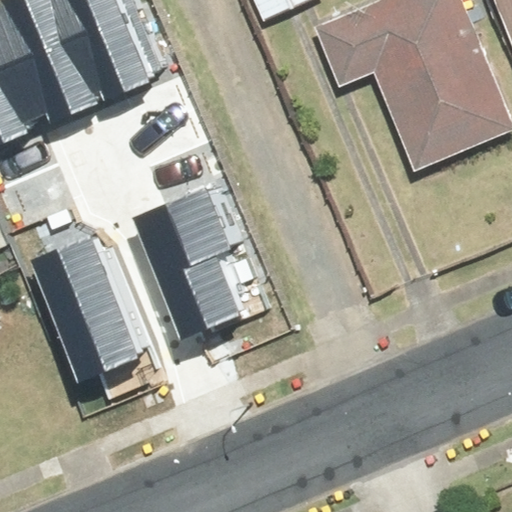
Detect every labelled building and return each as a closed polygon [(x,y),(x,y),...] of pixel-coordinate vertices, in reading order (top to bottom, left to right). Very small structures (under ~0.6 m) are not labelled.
[(0,38),(35,126),(89,105),(47,0),(12,0),(0,5),(0,38)] [(47,0),(89,105),(144,83),(111,0),(47,0)] [(259,0),(266,17),(311,0),(259,0)] [(397,0),(334,27),(358,82),(390,68),(433,170),(511,136),(511,69),(482,0),(397,0)] [(0,139),(35,126),(0,38),(0,139)] [(142,214),(186,331),(249,307),(205,191),(142,214)] [(29,260),(73,377),(136,353),(92,237),(29,260)] [(0,326),(13,318),(0,298),(0,326)]
